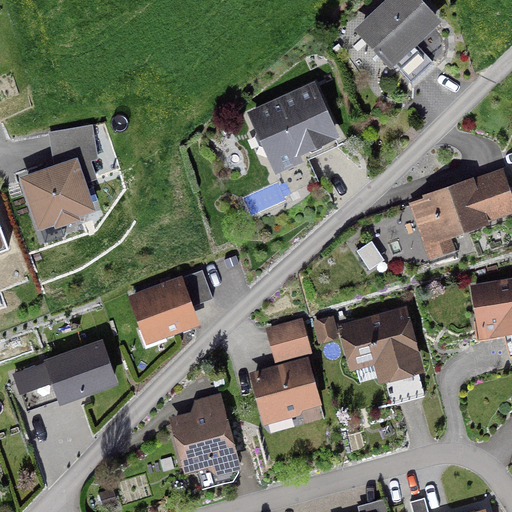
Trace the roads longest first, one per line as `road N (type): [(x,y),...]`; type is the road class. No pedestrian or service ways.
road 1 (residential): [(42,511),(511,54)]
road 2 (residential): [(511,498),(492,469),(455,455),(228,511)]
